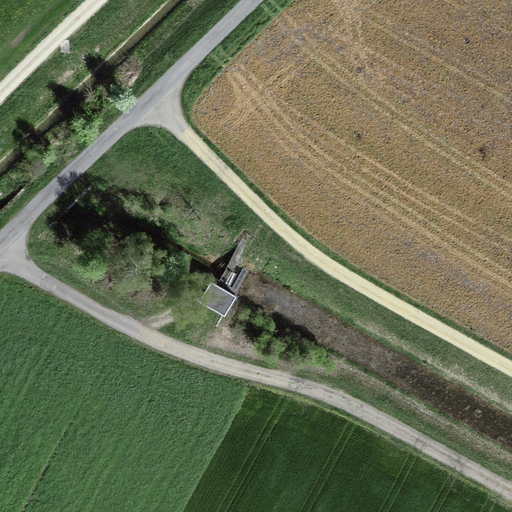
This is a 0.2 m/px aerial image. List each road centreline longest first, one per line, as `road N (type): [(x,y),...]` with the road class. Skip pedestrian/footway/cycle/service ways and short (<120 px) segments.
road 1 (track): [(0,256),(154,344),(319,392),(511,497)]
road 2 (track): [(154,102),(314,259),(511,369)]
road 3 (track): [(0,249),(154,102)]
road 4 (track): [(0,101),(106,0)]
road 5 (track): [(154,102),(257,0)]
